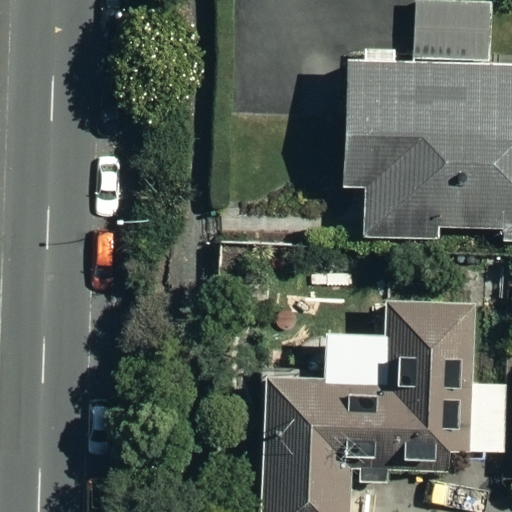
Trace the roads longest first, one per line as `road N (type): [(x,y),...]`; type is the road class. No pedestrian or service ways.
road 1 (residential): [(50,137),(37,511)]
road 2 (residential): [(55,0),(50,137)]
